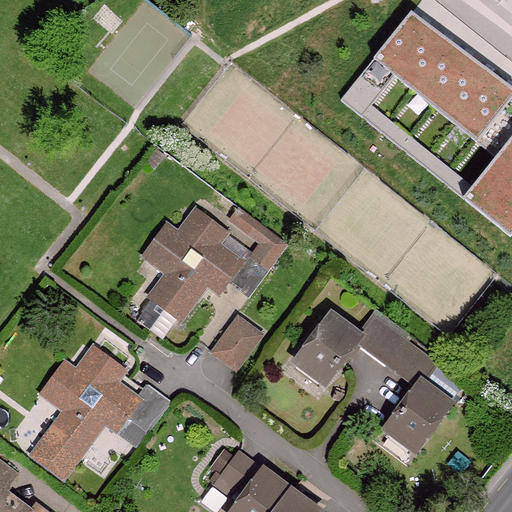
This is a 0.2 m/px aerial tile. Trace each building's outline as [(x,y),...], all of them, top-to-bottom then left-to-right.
[(511,88),(412,12),(342,100),(511,237),(511,88)] [(182,324),(208,289),(220,298),(246,263),(222,245),(231,233),(197,208),(179,231),(168,223),(142,258),(164,275),(148,298),(182,324)] [(260,245),(251,258),(270,272),(290,246),(240,209),(230,222),(260,245)] [(364,334),(333,312),(293,366),(329,391),(360,347),(368,337),(364,334)] [(265,335),(238,317),(211,354),(237,373),(265,335)] [(368,337),(360,347),(417,388),(423,380),(428,384),(439,369),(441,366),(376,317),(364,334),(368,337)] [(66,483),(109,427),(118,435),(145,400),(139,396),(121,381),(129,371),(95,345),(78,367),(67,359),(40,394),(63,413),(30,455),(66,483)] [(464,387),(439,369),(428,384),(453,402),(464,387)] [(428,384),(423,380),(417,388),(384,432),(418,458),(457,405),(453,402),(428,384)] [(145,400),(118,435),(138,449),(175,403),(149,384),(139,396),(145,400)] [(214,485),(235,458),(226,451),(211,470),(216,473),(209,481),(214,485)] [(243,497),(263,469),(240,452),(235,458),(214,485),(231,498),(235,491),(243,497)] [(0,511),(36,511),(10,492),(23,476),(0,458),(0,511)] [(275,511),(293,489),(265,468),(263,469),(243,497),(231,511),(275,511)] [(324,511),(293,489),(275,511),(324,511)] [(224,511),(231,503),(216,492),(207,505),(217,511),(224,511)]
